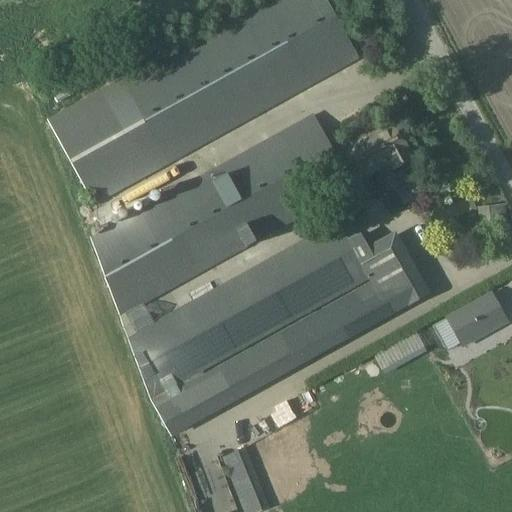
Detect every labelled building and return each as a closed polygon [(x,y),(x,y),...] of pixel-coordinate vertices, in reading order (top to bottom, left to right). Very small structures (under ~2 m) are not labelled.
[(324,0),(266,0),(265,1),(311,84),(357,59),(324,0)] [(265,1),(47,122),(93,205),(311,84),(265,1)] [(372,24),(384,21),(380,7),(368,10),(372,24)] [(313,115),(90,239),(119,318),(324,205),(309,178),(338,162),(313,115)] [(344,148),(362,180),(388,166),(391,171),(412,160),(392,122),(344,148)] [(403,205),(430,191),(423,177),(396,191),(403,205)] [(467,202),(455,200),(453,217),(466,219),(467,202)] [(472,209),(481,227),(498,218),(489,201),(472,209)] [(151,403),(170,438),(426,297),(394,237),(367,251),(360,238),(348,245),(336,223),(127,338),(151,403)] [(489,299),(445,322),(460,351),(504,327),(489,299)]
